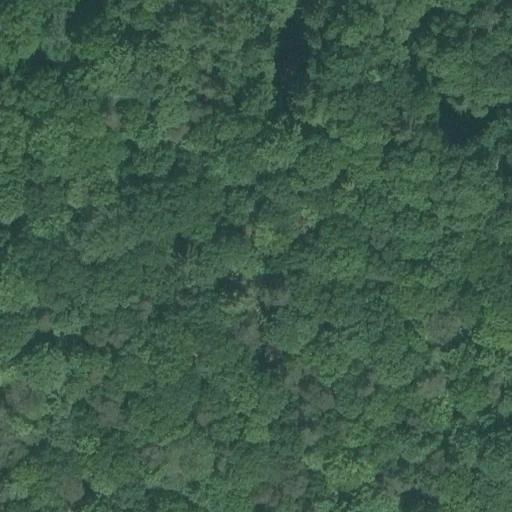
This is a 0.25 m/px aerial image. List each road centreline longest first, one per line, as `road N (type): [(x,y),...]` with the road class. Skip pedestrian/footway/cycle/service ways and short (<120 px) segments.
road 1 (track): [(354,102),(0,264)]
road 2 (track): [(354,102),(511,24)]
